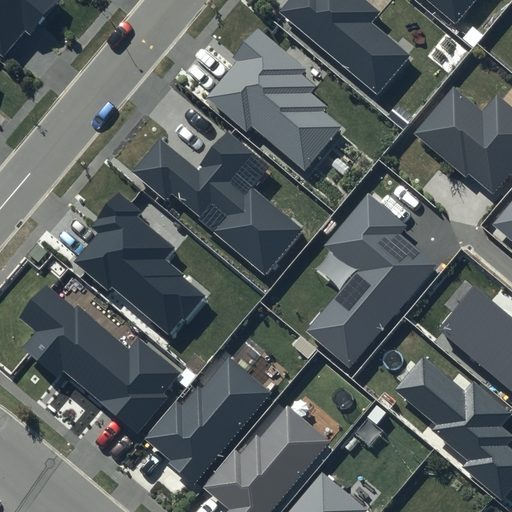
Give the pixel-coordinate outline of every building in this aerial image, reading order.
[(61,0),(0,0),(0,54),(3,57),(24,31),(31,37),(61,0)] [(285,0),(276,11),(376,96),(410,56),(371,23),(380,13),(365,0),(285,0)] [(424,0),(455,25),(475,0),(424,0)] [(308,69),(258,28),(234,58),(237,60),(206,98),(248,132),(252,127),(304,171),(340,127),(322,113),(327,107),(311,94),(317,86),(303,75),(308,69)] [(511,171),(511,105),(496,92),(483,108),(452,83),(411,133),(463,176),(467,170),(494,193),(511,171)] [(196,166),(161,137),(132,171),(165,199),(170,193),(263,271),(299,228),(250,187),(269,164),(228,129),(196,166)] [(141,212),(118,193),(90,226),(97,233),(72,262),(107,292),(111,287),(168,335),(202,295),(162,261),(173,248),(136,218),(141,212)] [(406,225),(368,194),(325,245),(355,270),(304,330),(350,368),(438,263),(400,232),(406,225)] [(511,199),(493,223),(511,238),(511,199)] [(511,317),(474,285),(437,328),(511,391),(511,317)] [(74,311),(46,287),(20,318),(36,331),(22,348),(57,377),(63,370),(138,432),(168,396),(164,393),(182,372),(139,336),(129,349),(78,306),(74,311)] [(271,392),(229,358),(202,391),(198,387),(182,407),(176,402),(145,439),(169,459),(166,463),(194,485),(271,392)] [(463,391),(423,358),(397,389),(436,423),(431,429),(468,460),(462,466),(502,500),(511,488),(511,449),(507,445),(511,439),(511,435),(502,426),(511,414),(511,413),(472,380),(463,391)] [(269,511),(328,441),(286,407),(261,438),(257,435),(242,453),(236,448),(204,487),(230,508),(227,511),(269,511)] [(365,511),(367,509),(322,471),(287,511),(365,511)]
